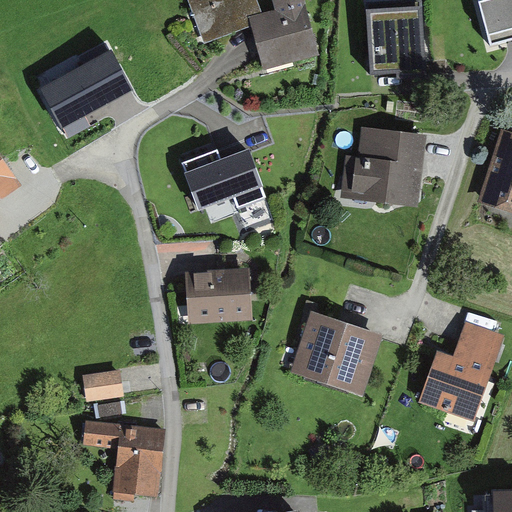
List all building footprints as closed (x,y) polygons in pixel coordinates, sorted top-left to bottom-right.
[(256,0),(186,0),(205,44),(254,26),(264,70),(316,55),(301,0),(276,0),(278,9),(261,14),(256,0)] [(511,0),(500,0),(509,40),(511,39),(511,0)] [(420,8),(368,11),(371,73),(424,70),(420,8)] [(165,89),(138,47),(50,102),(77,145),(165,89)] [(424,139),(362,131),(358,161),(350,160),(345,195),(415,205),(424,139)] [(247,152),(186,175),(199,208),(260,186),(247,152)] [(511,156),(501,194),(511,197),(511,156)] [(0,198),(19,186),(0,159),(0,198)] [(271,266),(192,263),(190,319),(269,322),(271,266)] [(397,338),(317,307),(291,373),(372,404),(397,338)] [(511,349),(511,332),(463,314),(430,402),(485,423),(511,349)] [(117,372),(82,378),(86,402),(121,396),(119,384),(117,372)] [(164,432),(87,423),(85,445),(121,450),(116,493),(156,498),(164,432)]
